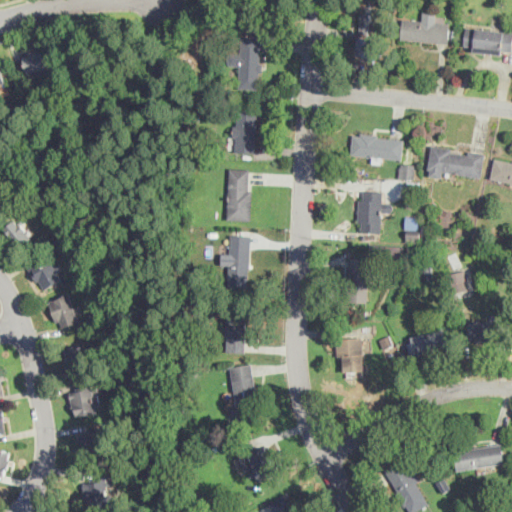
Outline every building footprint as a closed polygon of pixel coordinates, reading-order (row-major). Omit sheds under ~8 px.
[(376,56),(379,0),(361,0),(358,55),(376,56)] [(422,21),(403,19),(401,39),(449,43),(451,23),(437,22),(438,13),(423,12),(422,21)] [(511,50),(511,31),(467,27),(465,45),(475,46),(475,52),(503,55),(503,49),(511,50)] [(260,88),(262,36),(242,35),(241,53),(230,53),(229,64),(239,64),(238,87),(260,88)] [(43,50),(24,56),(29,71),(36,69),(38,75),(43,74),(41,68),(48,66),(43,50)] [(2,64),(0,64),(0,84),(8,81),(2,64)] [(258,111),(238,110),(238,125),(234,125),(233,137),(237,137),(236,152),(255,153),(258,111)] [(403,159),(404,139),(378,137),(379,134),(361,133),(361,135),(354,134),(351,155),(403,159)] [(428,175),(440,176),(441,170),(480,177),(485,152),(467,150),(467,154),(449,151),(450,147),(431,144),(426,168),(429,169),(428,175)] [(511,183),(511,160),(495,157),(490,178),(511,183)] [(399,162),(397,177),(413,179),(414,163),(399,162)] [(251,168),(229,168),(229,219),(251,219),(251,168)] [(0,184),(0,204),(10,196),(0,184)] [(358,232),(381,233),(381,211),(392,211),(392,202),(382,201),(382,190),(359,189),(358,232)] [(406,226),(418,227),(419,217),(406,216),(406,226)] [(19,218),(5,228),(18,246),(32,235),(19,218)] [(250,284),(250,234),(228,234),(228,284),(250,284)] [(348,302),(367,302),(369,257),(350,257),(348,302)] [(56,260),(37,269),(46,287),(63,279),(59,270),(65,267),(62,262),(58,264),(56,260)] [(450,273),(454,292),(468,289),(464,270),(450,273)] [(70,292),(50,299),(60,328),(80,321),(77,312),(83,310),(80,303),(75,305),(70,292)] [(488,320),(468,320),(467,340),(506,341),(506,314),(488,313),(488,320)] [(226,351),(247,351),(247,314),(226,314),(226,351)] [(409,336),(415,356),(449,345),(443,326),(409,336)] [(339,377),(363,375),(361,337),(336,338),(339,377)] [(82,345),(68,347),(73,372),(87,370),(82,345)] [(238,420),(259,416),(252,362),(231,365),(238,420)] [(94,385),(72,388),(75,417),(97,415),(94,385)] [(0,431),(7,430),(4,416),(8,415),(6,406),(0,407),(0,431)] [(101,430),(77,433),(79,454),(103,451),(101,430)] [(505,462),(502,442),(454,450),(457,470),(505,462)] [(238,455),(244,471),(253,468),(256,481),(278,473),(268,445),(238,455)] [(11,452),(0,449),(0,472),(6,474),(11,452)] [(407,457),(385,470),(408,511),(413,511),(432,502),(407,457)] [(109,478),(100,478),(101,499),(109,499),(109,478)] [(298,511),(286,493),(269,503),(274,511),(298,511)]
